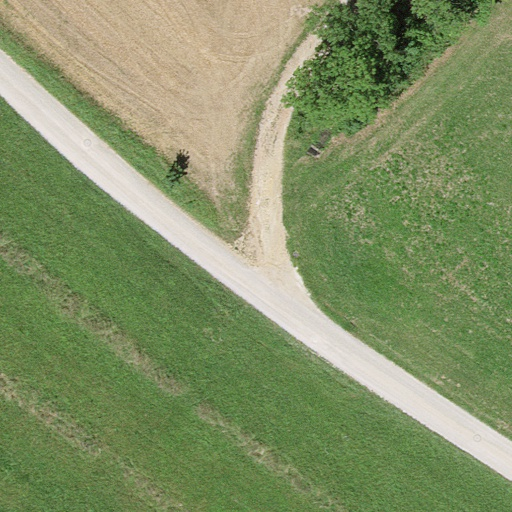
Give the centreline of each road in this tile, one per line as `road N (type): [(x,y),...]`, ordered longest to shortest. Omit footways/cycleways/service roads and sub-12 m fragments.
road 1 (track): [(0,76),(274,306)]
road 2 (track): [(274,306),(264,190),(282,107),(359,0)]
road 3 (track): [(274,306),(511,462)]
